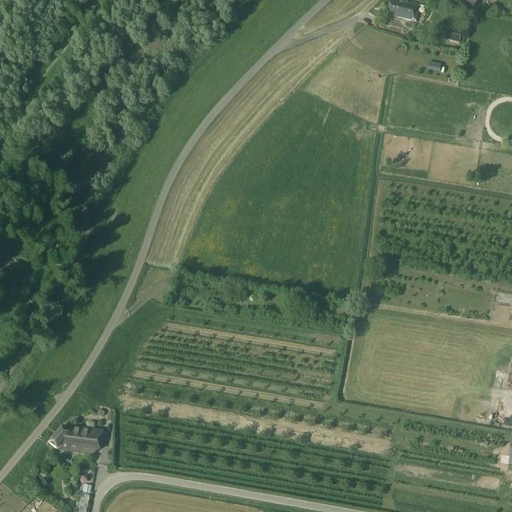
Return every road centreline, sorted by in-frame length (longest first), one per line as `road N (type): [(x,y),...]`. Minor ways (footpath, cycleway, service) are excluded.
road 1 (unclassified): [(326,0),(187,148),(100,344),(0,477)]
road 2 (unclassified): [(94,511),(106,486),(138,476),(341,511)]
